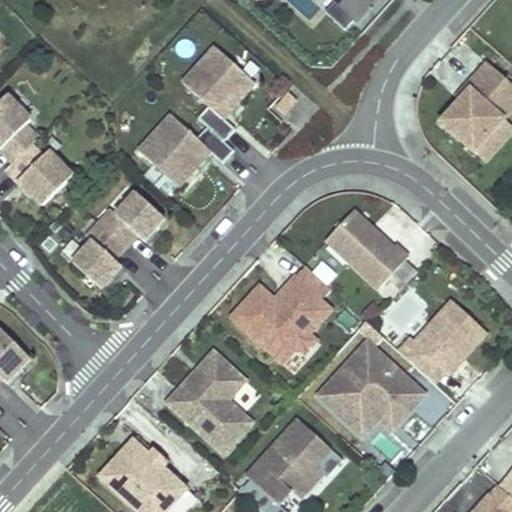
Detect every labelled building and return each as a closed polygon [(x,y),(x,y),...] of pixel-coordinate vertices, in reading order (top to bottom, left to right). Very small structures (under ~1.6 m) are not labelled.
[(335,0),(324,13),(344,31),(366,6),(359,0),(335,0)] [(212,109),(243,74),(204,39),(171,74),(197,97),(186,109),(212,133),(223,120),(212,109)] [(504,121),(511,112),(511,86),(487,65),(466,89),(469,93),(460,104),(441,125),(475,155),(504,121)] [(460,104),(469,93),(466,89),(456,101),(460,104)] [(37,140),(44,134),(32,121),(38,115),(14,91),(0,104),(0,151),(13,165),(37,140)] [(290,94),(277,108),(285,116),(299,102),(290,94)] [(171,117),(139,153),(178,189),(210,154),(222,165),(234,153),(212,133),(208,129),(197,141),(171,117)] [(486,165),(511,134),(511,127),(504,121),(475,155),(486,165)] [(42,208),(79,171),(55,147),(50,153),(37,140),(13,165),(6,171),(42,208)] [(125,249),(137,237),(144,244),(164,221),(136,195),(116,217),(111,212),(99,225),(125,249)] [(392,249),(352,212),(325,242),(348,263),(377,290),(407,257),(394,246),(392,249)] [(121,269),(113,262),(125,249),(99,225),(87,239),(92,244),(73,265),(101,291),(121,269)] [(348,263),(325,242),(311,257),(334,278),(348,263)] [(391,301),(417,271),(407,262),(380,292),(391,301)] [(331,292),(305,269),(295,280),(321,303),(331,292)] [(321,303),(295,280),(282,294),(291,302),(284,310),(274,302),(259,289),(231,320),(282,367),(298,349),(291,342),(302,331),(309,338),(332,313),(321,303)] [(407,289),(387,318),(405,331),(426,302),(407,289)] [(284,310),(291,302),(282,294),(274,302),(284,310)] [(464,359),(487,335),(450,302),(413,343),(409,339),(397,352),(434,385),(445,373),(461,355),(464,359)] [(316,344),(309,338),(302,331),(291,342),(298,349),(306,356),(316,344)] [(0,380),(5,385),(29,361),(0,332),(0,380)] [(423,396),(366,344),(332,381),(340,389),(326,405),(351,428),(373,403),(397,425),(423,396)] [(245,434),(220,411),(246,383),(214,354),(201,368),(204,371),(197,380),(194,376),(167,406),(224,457),(245,434)] [(449,376),(464,359),(461,355),(445,373),(449,376)] [(326,405),(340,389),(332,381),(317,397),(326,405)] [(362,438),(378,420),(391,432),(397,425),(373,403),(351,428),(362,438)] [(250,482),(240,493),(261,511),(284,511),(279,506),(293,491),(314,467),(322,474),(326,478),(342,461),(297,420),(245,477),(250,482)] [(153,461),(148,457),(131,442),(99,478),(135,511),(185,511),(197,500),(161,468),(158,472),(153,468),(153,461)] [(153,468),(158,472),(161,468),(165,463),(152,451),(148,457),(153,461),(153,468)] [(300,498),(322,474),(314,467),(293,491),(300,498)] [(511,511),(511,499),(497,486),(488,497),(503,511),(511,511)] [(503,511),(488,497),(473,511),(503,511)]
